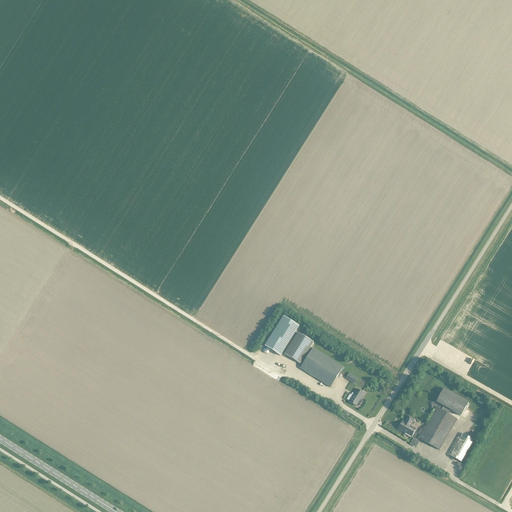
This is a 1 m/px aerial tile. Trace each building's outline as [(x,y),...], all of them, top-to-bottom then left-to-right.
[(283,317),(265,346),(280,356),(299,326),(283,317)] [(314,342),(298,332),(285,353),(300,363),(314,342)] [(300,369),(325,384),(330,387),(343,367),(313,348),(300,369)] [(354,376),(349,373),(346,378),(351,381),(354,376)] [(356,406),(364,393),(357,389),(349,401),(356,406)] [(444,389),(437,403),(443,406),(450,410),(460,416),(468,403),(444,389)] [(443,406),(441,411),(448,415),(450,410),(443,406)] [(436,408),(419,437),(419,438),(440,450),(457,420),(448,415),(441,411),(436,408)] [(402,422),(398,429),(412,436),(416,429),(411,426),(414,419),(408,416),(404,423),(402,422)] [(474,440),(463,433),(450,456),(461,462),(474,440)]
